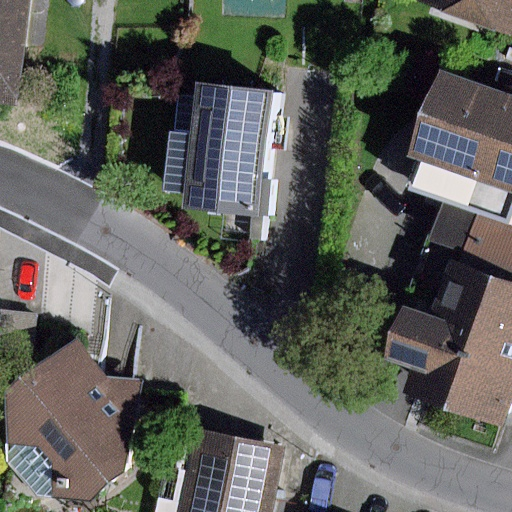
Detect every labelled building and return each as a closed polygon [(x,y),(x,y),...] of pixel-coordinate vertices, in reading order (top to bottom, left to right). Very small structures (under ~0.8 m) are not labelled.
[(0,0),(0,106),(26,109),(36,0),(0,0)] [(511,36),(511,0),(414,0),(413,3),(511,36)] [(443,200),(511,223),(511,98),(442,75),(414,157),(427,162),(417,192),(443,200)] [(269,221),(284,93),(200,83),(198,98),(175,96),(164,194),(187,197),(185,211),(233,217),(269,221)] [(511,223),(443,200),(428,244),(462,255),(460,261),(454,259),(434,315),(415,309),(396,363),(416,370),(407,397),(508,431),(511,420),(511,223)] [(108,377),(78,338),(7,391),(8,464),(37,497),(92,502),(127,473),(142,381),(108,377)] [(273,511),(287,447),(198,429),(189,471),(180,469),(174,501),(160,498),(157,511),(273,511)]
